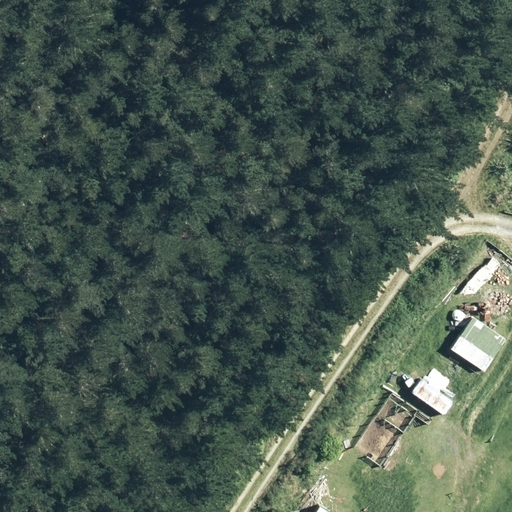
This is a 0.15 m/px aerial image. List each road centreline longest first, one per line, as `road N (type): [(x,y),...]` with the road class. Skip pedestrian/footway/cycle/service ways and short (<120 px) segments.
road 1 (unclassified): [(511,116),(235,511)]
road 2 (track): [(464,511),(511,376)]
